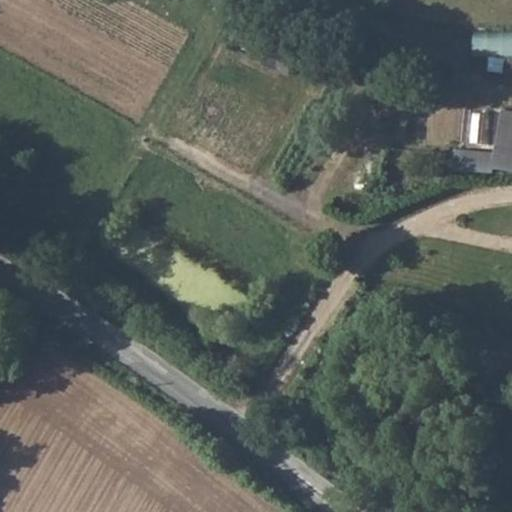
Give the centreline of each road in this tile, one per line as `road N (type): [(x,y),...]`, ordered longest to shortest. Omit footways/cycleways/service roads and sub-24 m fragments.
road 1 (tertiary): [(339,511),(93,328),(0,271)]
road 2 (unknown): [(212,416),(295,329),(366,237),(411,210),(511,232)]
